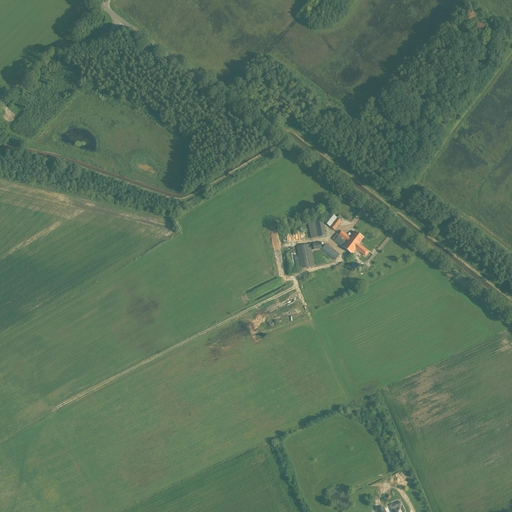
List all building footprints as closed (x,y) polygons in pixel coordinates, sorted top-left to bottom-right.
[(335,230),(342,221),(330,212),(323,221),(335,230)] [(311,239),(326,236),(323,220),(308,223),(311,239)] [(351,237),(342,231),(339,235),(337,234),(333,239),(352,254),(354,252),(357,255),(360,252),(365,256),(369,251),(359,244),(364,238),(355,232),(351,237)] [(312,251),(322,249),(320,242),(296,247),(301,269),(315,266),(312,251)] [(326,244),(322,249),(321,249),(335,260),(340,255),(326,244)] [(351,263),(353,269),(360,267),(357,261),(351,263)] [(390,506),(392,511),(404,511),(400,501),(390,506)]
